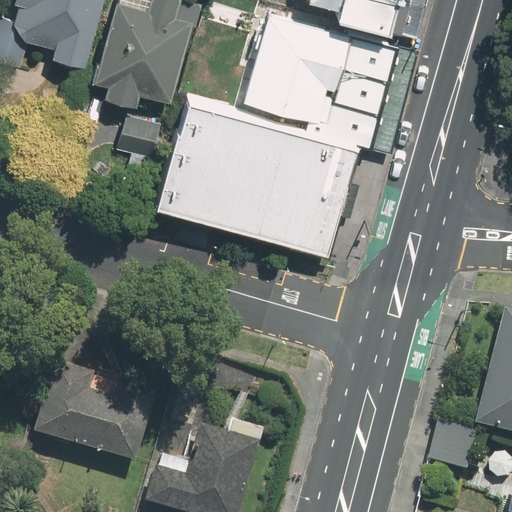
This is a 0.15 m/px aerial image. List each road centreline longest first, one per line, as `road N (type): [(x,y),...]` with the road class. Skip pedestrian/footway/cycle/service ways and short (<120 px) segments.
road 1 (residential): [(0,225),(383,336)]
road 2 (primary): [(473,0),(422,194)]
road 3 (primary): [(383,336),(336,511)]
